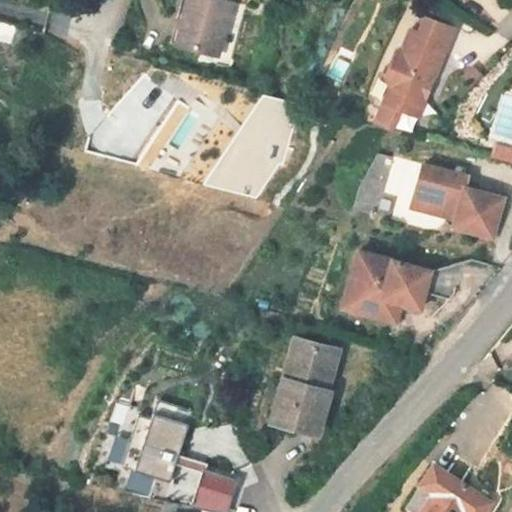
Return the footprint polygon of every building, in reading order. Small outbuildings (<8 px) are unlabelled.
[(207,0),(204,10),(198,9),(187,52),(235,64),(249,10),(210,0),(207,0)] [(436,105),(443,91),(447,93),(464,54),(435,43),(430,40),(421,59),(412,61),(391,110),(435,129),(444,108),(436,105)] [(250,125),(263,130),(259,140),(281,147),(296,105),(261,93),(250,125)] [(511,97),(505,96),(496,138),(511,140),(511,97)] [(485,190),(439,177),(430,210),(438,212),(448,222),(447,225),(473,232),(471,239),(509,250),(511,239),(511,209),(482,201),(485,190)] [(438,212),(430,210),(427,220),(447,225),(448,222),(438,212)] [(445,279),(372,258),(365,283),(379,288),(370,319),(410,331),(415,312),(434,317),(439,300),(445,279)] [(488,270),(445,279),(439,300),(464,307),(488,270)] [(379,288),(365,283),(356,315),(370,319),(379,288)] [(302,389),(295,388),(284,428),(331,442),(342,401),(336,399),(347,359),(313,349),(302,389)] [(105,459),(138,469),(131,492),(176,506),(205,414),(170,403),(164,421),(121,407),(105,459)] [(438,509),(436,511),(487,511),(437,479),(424,500),(438,509)]
